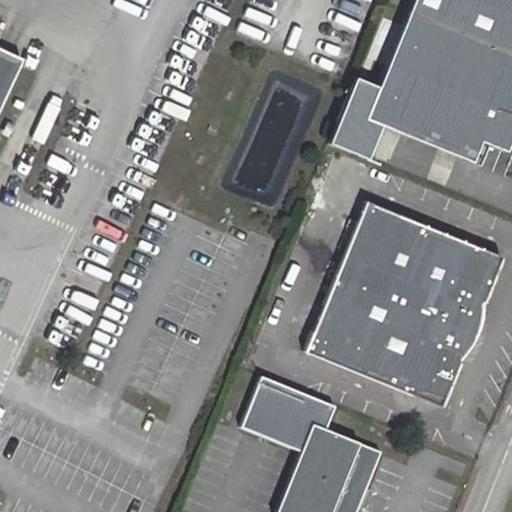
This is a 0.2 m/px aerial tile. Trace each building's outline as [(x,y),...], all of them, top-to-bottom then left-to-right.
[(511,0),(415,0),(409,14),(377,91),(485,136),(482,142),(510,153),(511,147),(511,0)] [(0,107),(27,49),(0,36),(0,107)] [(482,142),(485,136),(377,91),(350,80),(324,142),(364,159),(378,124),(473,164),(482,142)] [(304,352),(440,408),(460,361),(462,359),(466,355),(470,350),(474,343),(478,335),(481,327),(483,319),(483,311),(483,305),(503,258),(366,202),(304,352)] [(358,511),(382,455),(324,430),(334,407),(259,376),(238,426),(300,452),(274,511),(358,511)]
